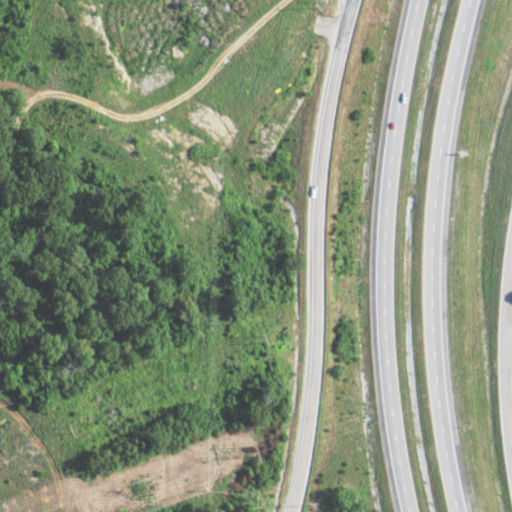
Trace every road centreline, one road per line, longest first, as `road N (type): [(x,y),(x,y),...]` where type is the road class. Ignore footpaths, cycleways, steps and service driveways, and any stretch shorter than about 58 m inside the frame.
road 1 (tertiary): [(293,511),(313,417),(327,79),(351,0)]
road 2 (motorway): [(453,511),(437,410),(430,254),(440,133),(468,0)]
road 3 (motorway): [(416,0),(386,233),(385,327),(407,511)]
road 4 (residential): [(511,487),(500,389),(511,202)]
